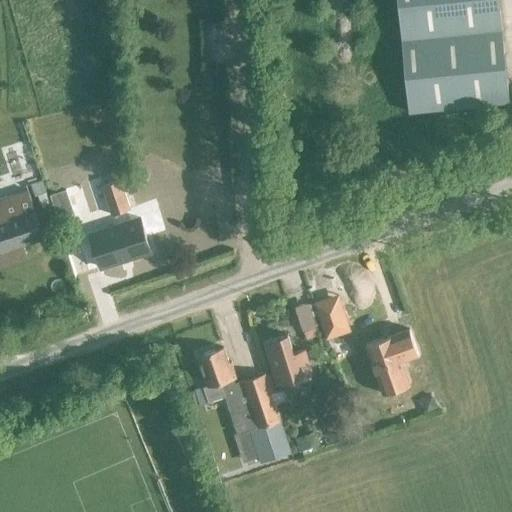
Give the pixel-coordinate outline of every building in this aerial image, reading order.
[(397,0),(409,112),(508,102),(497,0),(397,0)] [(111,215),(130,209),(120,180),(102,186),(111,215)] [(0,251),(42,238),(27,191),(0,199),(0,251)] [(134,222),(90,236),(101,268),(144,254),(134,222)] [(344,318),(322,326),(326,338),(348,330),(344,318)] [(316,327),(303,332),(306,340),(319,336),(316,327)] [(409,330),(368,344),(386,394),(410,385),(402,360),(418,355),(409,330)] [(263,342),(276,386),(297,380),(296,378),(311,373),(304,350),(293,353),(287,334),(263,342)] [(237,433),(249,429),(260,463),(290,453),(280,420),(265,373),(235,383),(233,378),(236,377),(231,361),(228,362),(223,347),(198,355),(208,386),(220,383),(224,393),(237,433)] [(431,394),(419,400),(424,412),(437,406),(431,394)] [(314,435),(296,442),(300,454),(301,454),(309,451),(319,448),(314,435)]
